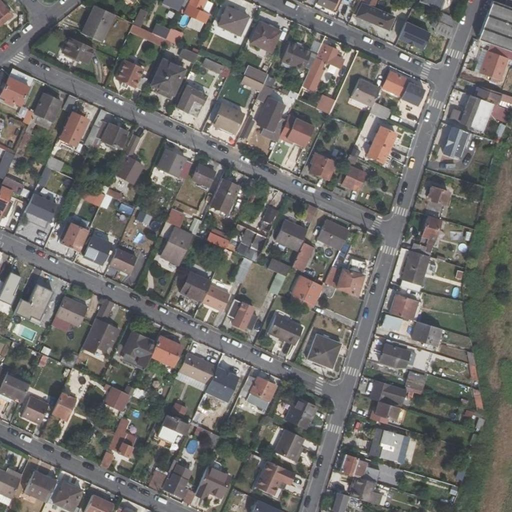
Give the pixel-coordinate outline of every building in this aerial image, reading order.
[(163,0),(162,3),(178,10),(179,7),(182,0),(163,0)] [(182,0),(179,7),(186,9),(185,12),(190,15),(189,17),(202,23),(207,14),(201,11),(205,1),(205,0),(182,0)] [(316,0),(315,3),(332,11),(336,0),(316,0)] [(373,9),(376,0),(359,0),(353,14),(387,30),(392,18),(373,9)] [(419,0),(420,1),(439,9),(442,0),(419,0)] [(511,52),(511,0),(491,0),(477,39),(489,44),(511,52)] [(207,14),(211,5),(205,1),(201,11),(207,14)] [(0,24),(10,16),(0,3),(0,24)] [(101,42),(114,16),(92,6),(80,33),(101,42)] [(238,35),(246,18),(226,8),(218,25),(238,35)] [(457,20),(438,11),(434,20),(453,28),(457,20)] [(143,19),(138,17),(134,25),(139,27),(143,19)] [(433,32),(449,39),(453,28),(434,20),(432,18),(429,26),(434,29),(433,32)] [(270,52),(279,33),(259,23),(250,43),(270,52)] [(431,33),(407,23),(400,40),(424,50),(431,33)] [(139,27),(134,25),(132,24),(130,30),(162,45),(165,39),(156,35),(139,27)] [(170,27),(167,34),(165,39),(171,42),(178,45),(182,34),(170,27)] [(167,34),(159,30),(156,35),(165,39),(167,34)] [(87,65),(93,50),(67,38),(60,52),(87,65)] [(171,42),(165,39),(162,45),(168,48),(171,42)] [(308,70),(314,58),(315,55),(289,43),(281,60),(301,70),(302,67),(308,70)] [(322,43),(316,58),(314,58),(308,70),(301,86),(313,91),(323,70),(321,69),(324,62),(338,68),(342,60),(335,56),(337,50),(322,43)] [(511,52),(489,44),(478,73),(499,81),(507,61),(511,63),(511,52)] [(182,47),(178,56),(192,64),(197,54),(191,51),(182,47)] [(218,74),(222,66),(204,57),(200,66),(218,74)] [(154,93),(169,100),(183,70),(162,60),(151,85),(156,88),(154,93)] [(125,89),(128,85),(141,91),(146,79),(139,76),(142,70),(123,62),(115,78),(121,81),(119,86),(125,89)] [(19,106),(32,78),(12,69),(0,94),(0,96),(3,98),(2,102),(12,107),(14,103),(19,106)] [(408,80),(389,72),(381,88),(400,97),(399,99),(415,106),(423,90),(407,83),(408,80)] [(271,88),(275,81),(266,77),(262,84),(271,88)] [(349,98),(370,108),(378,88),(358,79),(349,98)] [(271,88),(262,84),(259,91),(255,100),(263,103),(267,95),(269,96),(273,89),(271,88)] [(462,112),(453,109),(450,120),(482,132),(493,104),(497,105),(499,102),(511,106),(511,97),(480,86),(477,93),(476,93),(474,98),(469,96),(462,112)] [(200,104),(204,96),(185,88),(177,107),(187,112),(192,101),(200,104)] [(289,91),(287,95),(295,99),(297,95),(289,91)] [(33,113),(27,125),(25,130),(14,153),(22,157),(32,135),(30,134),(38,116),(52,122),(61,102),(42,93),(33,113)] [(68,95),(62,109),(69,113),(72,106),(76,98),(68,95)] [(316,109),(328,115),(334,101),(322,95),(316,109)] [(208,97),(198,118),(206,122),(208,118),(214,104),(216,100),(208,97)] [(80,109),(83,102),(76,98),(72,106),(80,109)] [(264,126),(261,134),(276,141),(284,123),(277,120),(283,107),(267,100),(266,104),(257,123),(264,126)] [(374,102),(369,112),(384,119),(389,109),(374,102)] [(497,105),(511,110),(511,109),(511,106),(499,102),(497,105)] [(220,107),(214,104),(208,118),(213,121),(220,107)] [(221,105),(220,107),(213,121),(213,124),(233,133),(242,114),(221,105)] [(84,145),(90,147),(102,121),(106,112),(100,110),(84,145)] [(33,113),(28,111),(23,123),(27,125),(33,113)] [(70,113),(57,143),(72,149),(85,120),(82,119),(84,114),(76,111),(74,115),(70,113)] [(253,121),(247,119),(239,136),(245,139),(253,121)] [(294,119),(284,141),(291,144),(292,142),(303,147),(313,127),(294,119)] [(123,139),(125,132),(102,121),(90,147),(89,149),(97,152),(101,141),(119,149),(124,139),(123,139)] [(497,133),(493,141),(497,142),(505,125),(499,124),(496,132),(497,133)] [(459,159),(468,133),(451,127),(442,153),(459,159)] [(366,155),(381,163),(394,134),(379,128),(366,155)] [(139,139),(131,135),(118,164),(121,166),(116,174),(132,183),(142,167),(129,159),(139,139)] [(164,150),(156,168),(184,181),(192,163),(164,150)] [(0,172),(5,175),(14,154),(10,152),(0,172)] [(19,163),(22,157),(14,153),(14,154),(5,175),(11,177),(17,163),(19,163)] [(357,158),(348,154),(336,182),(356,191),(364,173),(352,168),(357,158)] [(309,171),(326,179),(334,163),(314,155),(310,163),(312,164),(309,171)] [(61,164),(48,158),(44,167),(55,172),(57,173),(61,164)] [(191,180),(208,187),(215,172),(198,165),(191,180)] [(48,187),(55,172),(44,167),(37,181),(48,187)] [(28,202),(33,190),(4,177),(2,180),(0,184),(0,186),(1,187),(10,191),(8,197),(27,205),(28,202)] [(237,188),(220,179),(208,205),(226,213),(237,188)] [(60,195),(36,185),(33,190),(28,202),(37,207),(37,208),(51,215),(60,195)] [(8,197),(10,191),(1,187),(0,187),(0,215),(4,218),(12,202),(7,200),(8,197)] [(346,192),(333,187),(331,192),(344,198),(346,192)] [(428,196),(431,197),(430,200),(443,205),(447,193),(430,188),(428,196)] [(83,199),(99,206),(104,196),(88,189),(83,199)] [(120,195),(107,189),(104,194),(112,197),(118,200),(120,195)] [(107,210),(112,197),(104,194),(104,196),(99,206),(107,210)] [(309,224),(317,209),(308,205),(301,220),(309,224)] [(262,221),(272,226),(279,212),(269,207),(262,221)] [(137,221),(146,224),(149,217),(141,213),(137,221)] [(160,227),(163,221),(154,216),(151,223),(160,227)] [(432,244),(439,220),(427,216),(421,236),(427,237),(425,243),(432,244)] [(296,251),(301,242),(306,230),(284,220),(275,241),(296,251)] [(63,235),(60,243),(77,252),(87,231),(66,221),(60,234),(63,235)] [(325,221),(317,240),(339,250),(342,243),(348,232),(325,221)] [(173,228),(174,226),(167,222),(162,234),(169,238),(160,257),(177,264),(190,236),(173,228)] [(193,224),(189,233),(195,235),(199,226),(193,224)] [(230,241),(226,248),(256,261),(267,238),(257,234),(256,236),(250,233),(251,231),(236,224),(228,240),(230,241)] [(228,241),(209,233),(205,240),(225,249),(228,241)] [(92,237),(83,257),(101,265),(109,244),(92,237)] [(301,272),(312,248),(301,242),(296,251),(289,267),(301,272)] [(342,263),(349,246),(342,243),(339,250),(335,259),(342,263)] [(425,247),(412,243),(410,251),(423,255),(425,247)] [(136,257),(117,248),(109,265),(129,274),(136,257)] [(399,286),(417,292),(428,257),(423,255),(410,251),(399,286)] [(242,282),(252,261),(244,258),(235,279),(242,282)] [(289,267),(271,259),(267,268),(277,273),(285,276),(289,267)] [(342,270),(336,289),(355,298),(365,264),(352,260),(348,272),(342,270)] [(339,269),(332,266),(324,283),(333,288),(339,269)] [(190,273),(181,293),(200,302),(201,300),(209,282),(190,273)] [(277,294),(285,276),(277,273),(268,291),(276,295),(277,294)] [(300,276),(289,300),(310,310),(321,286),(300,276)] [(229,292),(209,282),(201,300),(221,309),(229,292)] [(20,299),(13,313),(40,326),(45,314),(42,312),(51,292),(36,285),(27,302),(20,299)] [(417,302),(395,294),(389,313),(412,320),(417,302)] [(78,327),(87,308),(63,297),(55,316),(78,327)] [(106,319),(113,303),(104,299),(81,348),(92,353),(95,347),(104,350),(106,344),(111,346),(118,329),(103,323),(104,319),(106,319)] [(252,308),(234,300),(226,316),(234,319),(232,324),(243,329),(244,327),(250,330),(256,317),(250,314),(252,308)] [(267,333),(294,346),(301,328),(275,316),(267,333)] [(431,344),(436,345),(441,329),(416,322),(411,338),(421,341),(431,344)] [(144,368),(149,356),(154,346),(140,340),(141,337),(134,334),(123,358),(144,368)] [(306,359),(331,368),(340,344),(316,335),(306,359)] [(171,366),(180,347),(158,337),(154,346),(149,356),(171,366)] [(408,352),(399,348),(400,343),(385,339),(379,361),(396,367),(404,366),(408,352)] [(207,386),(217,366),(186,353),(178,372),(207,386)] [(227,362),(229,357),(222,354),(220,359),(227,362)] [(123,358),(121,361),(143,371),(144,368),(123,358)] [(79,371),(82,365),(75,362),(72,368),(79,371)] [(248,375),(251,367),(244,363),(233,386),(241,390),(248,375)] [(468,364),(470,380),(477,381),(474,365),(468,364)] [(76,376),(78,372),(72,369),(62,389),(75,395),(83,379),(76,376)] [(7,371),(0,386),(0,394),(19,403),(28,384),(14,378),(15,375),(7,371)] [(405,386),(420,390),(424,377),(410,373),(405,386)] [(28,384),(29,381),(15,375),(14,378),(28,384)] [(255,379),(248,375),(241,390),(239,395),(246,398),(249,392),(259,397),(255,405),(264,409),(275,386),(256,377),(255,379)] [(401,405),(406,390),(374,380),(370,396),(387,401),(401,405)] [(131,396),(124,393),(119,391),(111,387),(103,403),(123,413),(129,400),(131,396)] [(127,387),(124,393),(131,396),(134,390),(127,387)] [(136,398),(141,401),(144,393),(135,389),(134,390),(131,396),(136,398)] [(73,400),(60,394),(51,413),(61,418),(64,411),(67,413),(73,400)] [(474,397),(476,411),(482,409),(480,395),(474,397)] [(377,401),(386,404),(387,401),(370,396),(369,398),(377,401)] [(28,420),(30,417),(39,421),(47,405),(29,397),(20,416),(28,420)] [(310,422),(316,408),(295,397),(285,419),(305,428),(308,421),(310,422)] [(373,415),(370,414),(369,419),(386,425),(388,419),(395,421),(399,408),(386,404),(377,401),(375,407),(373,415)] [(171,411),(182,416),(185,409),(175,404),(171,411)] [(223,420),(198,408),(190,423),(195,425),(196,422),(218,433),(223,420)] [(181,434),(184,436),(189,426),(166,415),(156,436),(171,443),(175,435),(180,436),(181,434)] [(128,421),(121,418),(108,447),(117,451),(116,453),(127,457),(135,438),(123,433),(128,421)] [(478,418),(475,428),(480,430),(484,420),(478,418)] [(214,446),(218,436),(197,427),(194,435),(206,440),(206,442),(214,446)] [(273,452),(292,461),(302,438),(284,429),(273,452)] [(380,456),(394,460),(400,437),(383,432),(380,444),(383,445),(380,456)] [(473,434),(469,444),(474,446),(478,436),(473,434)] [(254,442),(241,436),(237,445),(249,451),(254,442)] [(140,440),(137,446),(143,449),(146,443),(140,440)] [(112,455),(105,452),(99,466),(106,470),(112,455)] [(357,459),(345,455),(339,472),(356,477),(370,481),(371,475),(363,473),(365,463),(356,460),(357,459)] [(179,462),(173,460),(161,488),(181,498),(185,489),(182,487),(185,481),(173,475),(179,462)] [(281,481),(284,483),(289,471),(272,463),(265,460),(254,486),(269,493),(272,485),(275,479),(281,481)] [(219,497),(229,477),(206,467),(195,492),(205,497),(208,492),(219,497)] [(459,467),(455,478),(462,480),(466,469),(459,467)] [(0,501),(7,505),(19,479),(5,472),(0,469),(0,501)] [(21,476),(6,469),(5,472),(19,479),(21,476)] [(165,475),(154,471),(146,488),(156,493),(165,475)] [(288,484),(293,473),(289,471),(284,483),(288,484)] [(33,472),(24,491),(46,502),(47,499),(55,482),(33,472)] [(373,482),(370,481),(356,477),(350,497),(376,505),(380,494),(370,492),(373,482)] [(272,485),(278,487),(281,481),(275,479),(272,485)] [(71,510),(79,491),(55,480),(55,482),(47,499),(71,510)] [(96,488),(93,494),(110,501),(113,496),(96,488)] [(188,490),(183,501),(189,504),(195,493),(188,490)] [(331,510),(337,511),(341,511),(346,496),(336,493),(331,510)] [(84,511),(109,511),(112,505),(92,495),(84,511)] [(235,511),(253,511),(258,502),(249,498),(247,503),(241,500),(235,511)]
